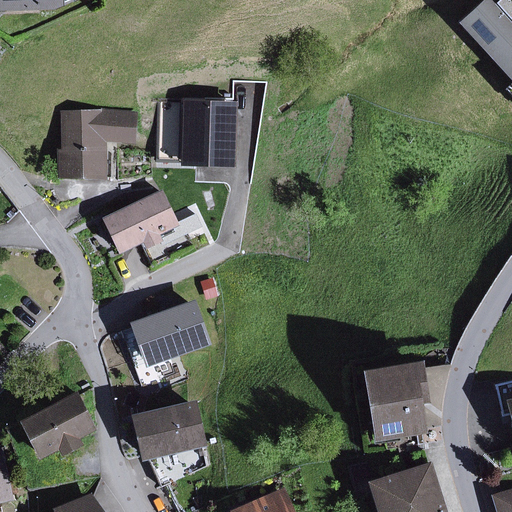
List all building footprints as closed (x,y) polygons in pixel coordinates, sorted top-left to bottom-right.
[(6,0),(7,10),(68,7),(85,0),(6,0)] [(511,0),(508,0),(507,1),(506,0),(495,0),(470,23),(511,69),(511,0)] [(144,141),(144,110),(69,109),(68,177),(118,177),(118,141),(144,141)] [(216,179),(205,183),(212,200),(222,196),(216,179)] [(187,223),(171,190),(111,218),(127,251),(187,223)] [(205,296),(140,318),(156,364),(220,342),(205,296)] [(436,432),(431,400),(440,399),(433,356),(374,366),(386,440),(436,432)] [(92,441),(89,435),(107,425),(87,388),(29,418),(49,456),(70,445),(73,451),(92,441)] [(204,397),(141,411),(152,457),(214,443),(204,397)] [(0,503),(25,498),(13,443),(0,446),(0,503)] [(459,511),(441,457),(378,477),(389,511),(459,511)] [(511,511),(511,486),(500,491),(507,511),(511,511)] [(295,511),(284,487),(234,508),(235,511),(295,511)] [(59,511),(117,511),(101,490),(62,506),(65,511),(60,511),(59,511)]
